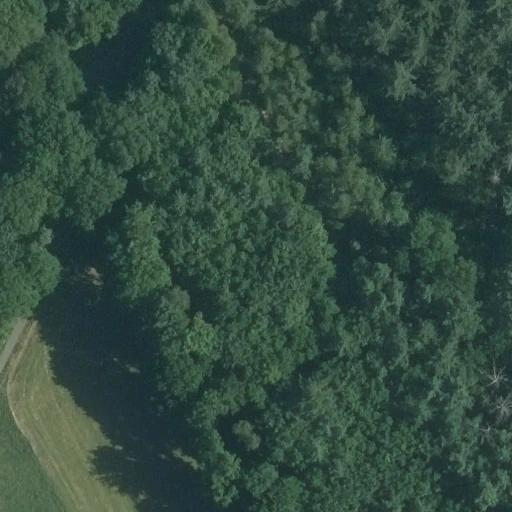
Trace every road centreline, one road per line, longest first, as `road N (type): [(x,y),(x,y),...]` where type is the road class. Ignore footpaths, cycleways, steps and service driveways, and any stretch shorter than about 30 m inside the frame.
road 1 (track): [(289,511),(82,117)]
road 2 (track): [(82,117),(151,0)]
road 3 (track): [(23,0),(82,117)]
